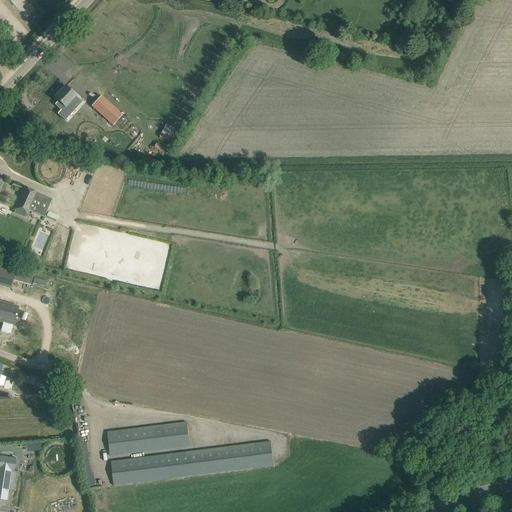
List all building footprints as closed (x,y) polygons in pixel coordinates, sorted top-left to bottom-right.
[(65,86),(55,98),(58,101),(55,105),(61,110),(57,114),(65,121),(76,108),(69,102),(75,96),(65,86)] [(101,96),(91,106),(112,125),(122,115),(101,96)] [(43,217),(51,199),(23,187),(12,212),(27,219),(30,211),(43,217)] [(0,268),(0,285),(11,289),(13,281),(15,273),(0,268)] [(15,273),(13,281),(30,286),(34,274),(16,269),(15,273)] [(0,319),(14,323),(19,304),(0,299),(0,319)] [(44,333),(84,342),(87,332),(46,323),(44,333)] [(65,413),(65,401),(50,401),(50,413),(49,413),(49,417),(56,417),(56,413),(65,413)] [(107,432),(110,456),(190,447),(187,423),(107,432)] [(271,442),(111,462),(114,486),(274,467),(271,442)] [(0,456),(0,492),(8,494),(11,472),(12,473),(14,458),(0,456)] [(59,483),(62,506),(75,504),(72,482),(59,483)]
